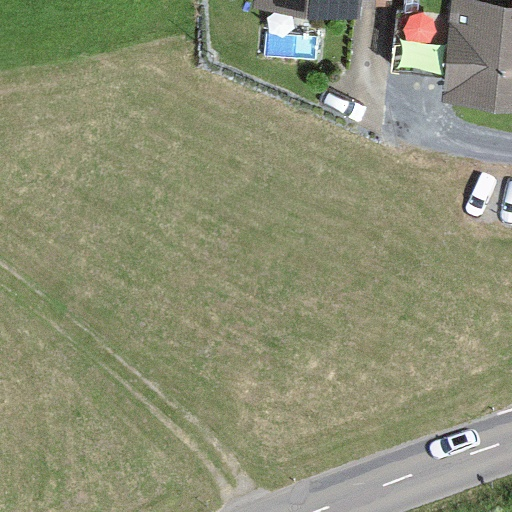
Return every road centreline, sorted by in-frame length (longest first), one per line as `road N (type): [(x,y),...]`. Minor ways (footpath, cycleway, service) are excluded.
road 1 (track): [(0,271),(103,346),(220,461),(254,511)]
road 2 (primary): [(313,511),(511,442)]
